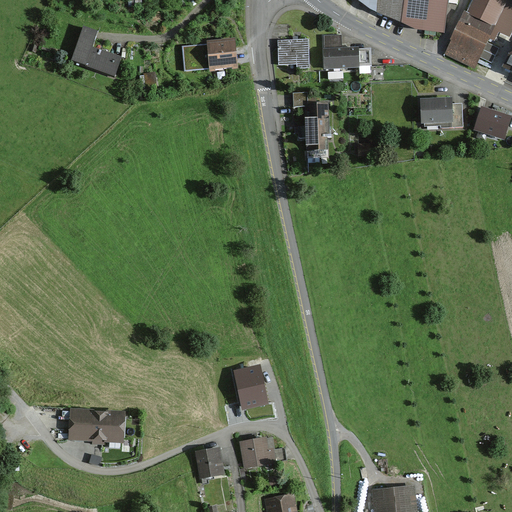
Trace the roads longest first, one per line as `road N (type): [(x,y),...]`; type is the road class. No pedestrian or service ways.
road 1 (residential): [(259,10),(270,125),(327,402),(339,511)]
road 2 (tertiary): [(511,98),(375,36),(317,0)]
road 3 (residential): [(34,419),(66,457),(110,471),(222,432)]
road 4 (residential): [(222,432),(255,425),(283,434),(320,511)]
